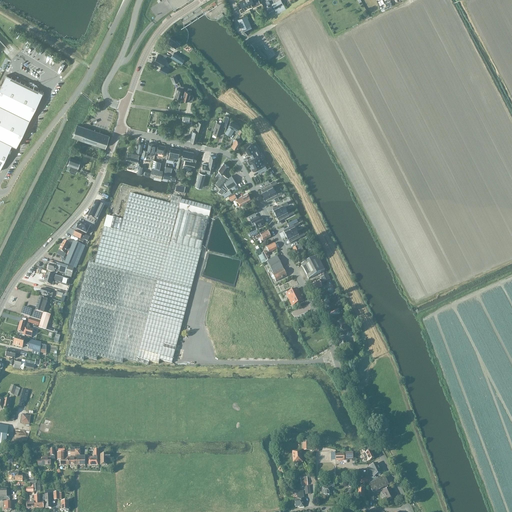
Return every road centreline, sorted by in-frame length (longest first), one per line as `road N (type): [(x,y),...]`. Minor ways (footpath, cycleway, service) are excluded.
road 1 (unclassified): [(336,361),(235,160),(117,129)]
road 2 (unclassified): [(3,193),(85,82),(126,0)]
road 3 (unclassified): [(408,509),(336,361)]
road 4 (tertiary): [(0,306),(98,180)]
road 5 (tertiary): [(201,0),(154,37),(125,106)]
road 6 (unclassified): [(282,511),(408,509)]
road 7 (unclassified): [(125,106),(108,100),(104,88),(139,0)]
road 8 (unclassified): [(215,360),(336,361)]
